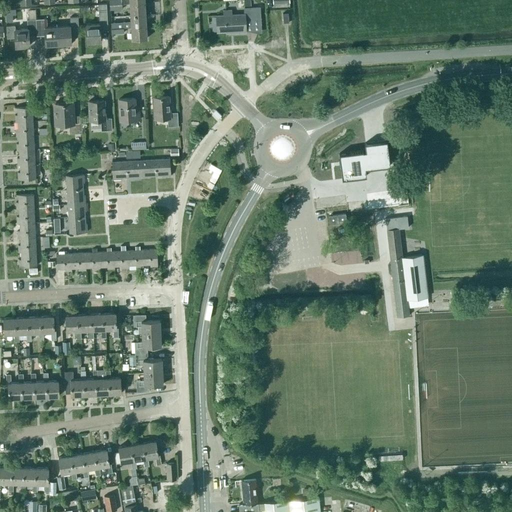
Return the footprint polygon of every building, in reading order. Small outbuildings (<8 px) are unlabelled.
[(145,14),(145,2),(130,4),(130,15),(145,14)] [(98,4),(99,24),(86,24),(87,42),(101,41),(100,29),(108,29),(107,4),(98,4)] [(259,7),(244,8),(244,14),(232,15),(232,10),(223,10),(223,15),(216,16),(217,32),(227,31),(235,30),(235,33),(246,32),(245,20),(260,19),(259,7)] [(35,10),(29,10),(29,19),(27,19),(28,28),(15,29),(14,25),(6,26),(7,38),(15,37),(16,47),(29,46),(28,33),(37,33),(36,19),(35,19),(35,10)] [(146,26),(145,14),(130,15),(131,27),(146,26)] [(70,30),(79,30),(78,16),(70,17),(70,26),(58,27),(58,44),(71,43),(70,30)] [(36,19),(37,33),(45,32),(45,45),(58,44),(58,27),(44,27),(44,18),(36,19)] [(147,38),(146,26),(131,27),(132,39),(147,38)] [(170,112),(169,96),(153,97),(154,118),(167,117),(168,126),(178,126),(177,112),(170,112)] [(136,110),(135,98),(119,99),(121,121),(140,120),(139,110),(136,110)] [(105,118),(104,100),(89,101),(90,120),(101,120),(101,130),(112,130),(112,118),(105,118)] [(73,115),(72,102),(55,103),(56,125),(69,124),(70,134),(82,133),(81,115),(73,115)] [(17,107),(18,114),(15,115),(15,122),(18,121),(18,122),(33,121),(32,106),(17,107)] [(18,129),(16,129),(16,136),(19,136),(34,135),(33,121),(18,122),(18,129)] [(19,136),(19,143),(16,144),(17,150),(19,150),(34,150),(34,135),(19,136)] [(390,165),(387,140),(364,143),(365,150),(363,151),(363,150),(339,153),(342,178),(366,175),(365,168),(368,167),(368,168),(390,165)] [(19,150),(20,158),(17,158),(17,165),(20,165),(35,164),(34,150),(19,150)] [(162,176),(171,176),(170,158),(155,159),(156,175),(162,175),(162,176)] [(150,177),(150,176),(156,175),(155,159),(141,160),(142,178),(150,177)] [(134,176),(134,178),(142,178),(141,160),(127,161),(127,177),(134,176)] [(112,161),(113,179),(121,179),(121,177),(127,177),(127,161),(112,161)] [(18,172),(18,179),(36,178),(35,164),(20,165),(20,172),(18,172)] [(83,182),(84,182),(83,174),(66,175),(67,190),(83,189),(83,182)] [(68,204),(85,203),(85,195),(83,195),(83,189),(67,190),(68,204)] [(19,201),(16,202),(16,209),(19,209),(34,208),(33,194),(19,194),(19,201)] [(85,217),(85,211),(86,211),(85,203),(68,204),(68,218),(85,217)] [(17,216),(17,223),(20,223),(35,222),(34,208),(19,209),(20,216),(17,216)] [(329,216),(330,224),(346,222),(345,214),(329,216)] [(407,216),(385,218),(397,317),(409,315),(407,300),(428,297),(423,254),(402,257),(399,229),(408,227),(407,216)] [(87,232),(86,223),(85,223),(85,217),(68,218),(69,233),(87,232)] [(18,237),(21,237),(35,237),(35,222),(20,223),(20,230),(17,230),(18,237)] [(21,252),(36,251),(35,237),(21,237),(21,245),(18,245),(18,252),(21,252)] [(136,267),(143,267),(143,264),(142,249),(128,250),(129,265),(136,264),(136,267)] [(150,266),(158,266),(157,249),(142,249),(143,264),(150,264),(150,266)] [(129,267),(129,265),(128,250),(114,251),(114,265),(121,265),(122,268),(129,267)] [(19,259),(19,266),(37,266),(36,251),(21,252),(22,259),(19,259)] [(114,268),(114,266),(114,265),(114,251),(99,252),(100,266),(107,266),(108,269),(114,268)] [(78,270),(86,270),(86,267),(85,252),(71,253),(72,268),(78,267),(78,270)] [(93,269),(100,269),(100,266),(99,252),(85,252),(86,267),(93,267),(93,269)] [(57,269),(65,268),(65,271),(72,271),(72,268),(71,253),(56,254),(57,269)] [(101,337),(106,337),(106,329),(104,329),(103,313),(91,314),(91,329),(93,329),(101,329),(101,337)] [(104,329),(106,329),(113,328),(113,337),(118,337),(118,328),(116,328),(116,313),(103,313),(104,329)] [(94,338),(93,329),(91,329),(91,314),(78,315),(79,330),(81,330),(89,330),(89,338),(94,338)] [(146,314),(133,315),(134,326),(141,325),(142,333),(160,333),(160,320),(146,321),(146,314)] [(66,330),(76,330),(76,339),(81,338),(81,330),(79,330),(78,315),(66,315),(66,330)] [(28,317),(29,333),(31,332),(39,332),(39,341),(44,340),(43,332),(41,332),(41,316),(28,317)] [(41,332),(43,332),(51,331),(51,340),(56,340),(55,331),(54,331),(53,316),(41,316),(41,332)] [(4,334),(14,333),(14,342),(19,341),(19,333),(17,333),(16,317),(3,318),(4,334)] [(31,341),(31,332),(29,333),(28,317),(16,317),(17,333),(19,333),(26,333),(26,341),(31,341)] [(135,353),(148,353),(147,346),(161,346),(160,333),(142,333),(142,341),(134,341),(135,353)] [(144,372),(162,371),(162,359),(148,359),(148,353),(135,353),(135,364),(143,364),(144,372)] [(120,378),(110,378),(110,369),(105,370),(106,378),(108,378),(108,393),(121,393),(120,378)] [(108,378),(106,378),(98,379),(98,370),(93,370),(93,379),(95,379),(96,394),(108,393),(108,378)] [(73,380),(73,371),(64,371),(65,380),(70,380),(71,395),(84,395),(83,379),(81,379),(73,380)] [(95,379),(93,379),(86,379),(85,371),(81,371),(81,379),(83,379),(84,395),(96,394),(95,379)] [(136,380),(137,392),(149,391),(149,385),(163,384),(162,371),(144,372),(144,380),(136,380)] [(58,381),(48,381),(48,372),(43,373),(44,381),(45,381),(46,396),(59,396),(58,381)] [(45,381),(44,381),(36,382),(36,373),(31,373),(31,382),(33,382),(34,397),(46,396),(45,381)] [(6,375),(6,383),(8,383),(9,398),(21,397),(21,382),(19,382),(11,383),(11,374),(6,375)] [(33,382),(31,382),(23,382),(23,374),(18,374),(19,382),(21,382),(21,397),(34,397),(33,382)] [(156,440),(143,442),(146,457),(147,457),(155,456),(156,464),(161,463),(160,455),(158,455),(156,440)] [(135,459),(143,458),(144,466),(149,466),(147,457),(146,457),(143,442),(131,445),(133,460),(135,459)] [(136,468),(135,459),(133,460),(131,445),(118,447),(121,462),(130,460),(131,469),(130,470),(131,476),(129,479),(130,484),(138,483),(135,468),(136,468)] [(107,473),(113,472),(111,464),(114,464),(112,451),(107,452),(107,449),(94,451),(97,467),(99,466),(106,465),(107,473)] [(82,453),(85,469),(87,468),(94,467),(96,475),(100,474),(99,466),(97,467),(94,451),(82,453)] [(88,476),(87,468),(85,469),(82,453),(71,455),(73,471),(75,470),(83,469),(84,477),(88,476)] [(61,473),(71,471),(72,479),(77,478),(75,470),(73,471),(71,455),(59,457),(61,473)] [(167,479),(176,479),(175,462),(166,463),(167,479)] [(13,482),(11,482),(12,466),(0,465),(0,481),(9,482),(8,490),(13,490),(13,482)] [(21,490),(25,491),(25,482),(23,482),(24,467),(12,466),(11,482),(13,482),(21,482),(21,490)] [(33,491),(37,491),(38,483),(35,482),(36,467),(24,467),(23,482),(25,482),(33,482),(33,491)] [(36,467),(35,482),(38,483),(45,483),(45,491),(49,491),(49,483),(48,483),(48,467),(36,467)] [(57,477),(59,489),(65,488),(63,477),(57,477)] [(244,503),(258,502),(256,479),(241,480),(244,503)] [(121,486),(124,506),(136,504),(133,484),(121,486)] [(70,500),(79,499),(78,489),(69,491),(70,500)] [(88,490),(80,491),(82,501),(89,500),(88,490)] [(104,497),(106,511),(109,511),(117,511),(114,495),(104,497)] [(239,511),(235,511),(320,511),(319,498),(258,502),(244,503),(239,504),(239,511)]
